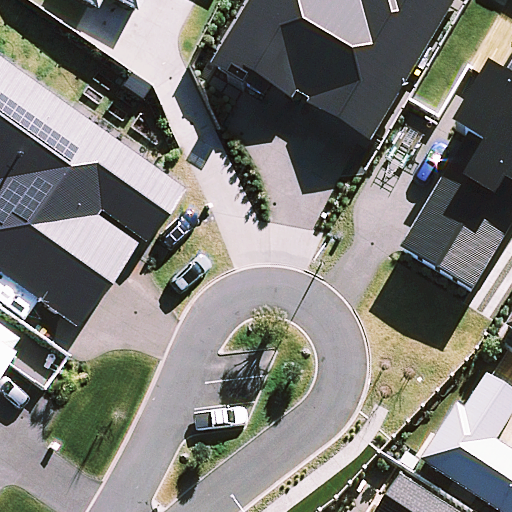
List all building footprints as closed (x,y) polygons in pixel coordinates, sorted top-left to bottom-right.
[(70,0),(92,11),(98,0),(104,0),(132,14),(139,0),(70,0)] [(252,0),(211,69),(262,100),(268,91),(291,104),(296,96),(308,104),(306,107),(370,145),(457,0),(252,0)] [(177,191),(0,65),(0,278),(70,329),(130,246),(89,217),(93,212),(139,245),(177,191)] [(511,65),(500,85),(483,77),(449,136),(465,144),(401,253),(469,297),(511,228),(511,65)] [(0,358),(12,342),(0,333),(0,358)] [(454,414),(416,471),(479,511),(511,511),(511,462),(493,451),(511,421),(511,403),(484,385),(462,419),(454,414)] [(446,511),(398,482),(377,511),(446,511)]
